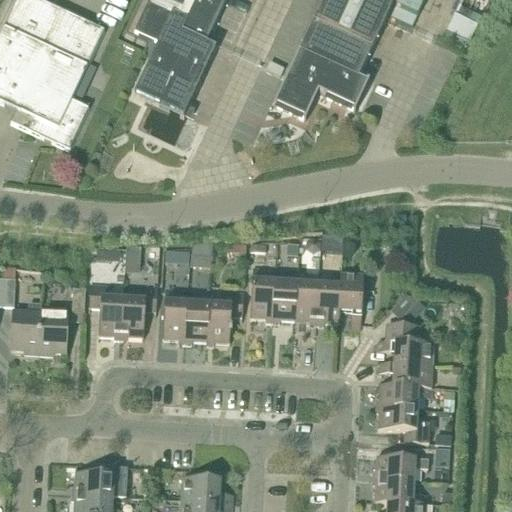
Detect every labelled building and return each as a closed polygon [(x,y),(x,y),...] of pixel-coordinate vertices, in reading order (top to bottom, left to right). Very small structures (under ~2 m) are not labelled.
[(104,34),(31,0),(18,0),(0,40),(0,105),(17,114),(11,126),(69,153),(89,112),(72,104),(104,34)] [(228,0),(157,0),(153,9),(174,19),(136,100),(186,122),(218,53),(206,48),(228,0)] [(325,0),(274,110),(276,111),(277,110),(304,122),(303,124),(306,125),(319,97),(324,99),(324,101),(326,102),(327,100),(354,113),(353,115),(355,116),(370,85),(367,84),(366,86),(358,82),(396,0),(325,0)] [(154,37),(164,16),(141,5),(131,26),(154,37)] [(407,217),(398,216),(398,225),(407,225),(407,217)] [(321,243),(320,248),(343,249),(344,236),(321,235),(321,243)] [(320,248),(321,243),(306,242),(305,251),(320,252),(320,248)] [(213,246),(192,246),(192,261),(212,262),(213,246)] [(136,253),(125,252),(125,262),(136,262),(136,253)] [(178,256),(165,255),(165,265),(177,266),(178,256)] [(289,272),(305,273),(306,260),(290,259),(289,272)] [(2,282),(15,282),(16,271),(3,270),(2,282)] [(268,328),(275,328),(277,286),(264,286),(265,273),(254,273),(252,322),(268,323),(268,328)] [(297,324),(300,275),(290,274),(289,287),(277,286),(275,328),(281,328),(281,324),(297,324)] [(311,329),(319,330),(321,289),(308,288),(309,275),(300,275),(297,324),(312,325),(311,329)] [(342,278),(342,276),(333,276),(333,289),(321,289),(319,330),(325,330),(325,326),(341,326),(341,316),(342,278)] [(362,334),(364,279),(342,278),(341,316),(353,317),(352,334),(362,334)] [(5,285),(3,313),(15,313),(16,286),(5,285)] [(122,345),(125,304),(112,303),(113,290),(92,289),(90,313),(102,313),(100,340),(116,341),(116,345),(122,345)] [(138,305),(125,304),(122,345),(130,346),(130,342),(145,343),(147,317),(157,317),(159,293),(139,291),(138,305)] [(187,349),(189,308),(176,307),(177,294),(167,294),(164,344),(179,345),(179,349),(187,349)] [(84,328),(86,296),(74,295),(72,328),(84,328)] [(194,346),(208,347),(209,346),(211,309),(212,297),(203,296),(202,309),(189,308),(187,349),(194,350),(194,346)] [(209,346),(208,347),(208,350),(215,351),(215,347),(231,348),(232,321),(243,321),(244,298),(224,297),(224,310),(211,309),(209,346)] [(400,325),(418,304),(405,299),(389,315),(400,325)] [(40,360),(42,319),(42,310),(29,309),(29,318),(14,318),(12,356),(26,357),(26,359),(40,360)] [(69,321),(42,319),(40,360),(54,361),(54,358),(67,359),(69,321)] [(420,332),(393,331),(392,347),(380,346),(380,355),(393,356),(392,368),(434,371),(436,349),(419,348),(420,332)] [(392,368),(379,367),(378,378),(395,379),(395,390),(394,390),(419,392),(418,392),(433,393),(434,371),(392,368)] [(434,393),(433,393),(418,392),(419,392),(394,390),(395,390),(382,389),(381,406),(379,406),(378,412),(420,414),(420,402),(433,403),(434,393)] [(445,402),(445,414),(455,414),(455,402),(445,402)] [(419,427),(420,414),(378,412),(378,419),(381,419),(380,435),(408,437),(407,447),(431,449),(432,428),(419,427)] [(452,440),(436,439),(436,448),(452,449),(452,440)] [(375,484),(416,486),(417,474),(429,474),(430,465),(378,462),(377,477),(375,477),(375,484)] [(94,478),(113,479),(114,470),(94,469),(94,478)] [(73,492),(73,499),(115,502),(116,489),(128,490),(129,480),(77,478),(76,492),(73,492)] [(183,483),(182,505),(234,508),(234,499),(221,499),(222,485),(183,483)] [(376,507),(388,507),(389,506),(425,508),(428,508),(428,499),(415,499),(416,486),(375,484),(375,491),(377,491),(376,507)] [(443,496),(442,508),(453,509),(454,496),(443,496)] [(114,511),(115,502),(73,499),(72,506),(76,507),(75,511),(114,511)]
